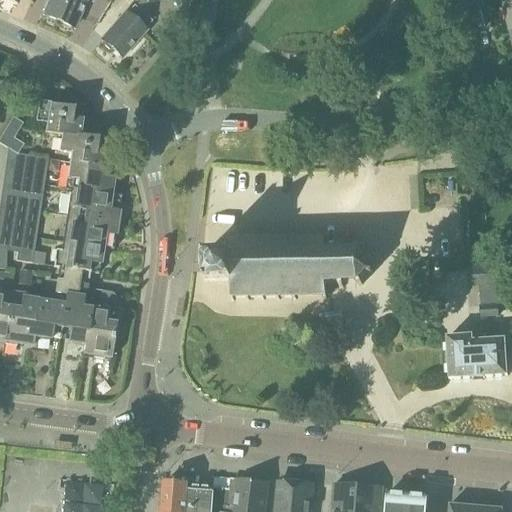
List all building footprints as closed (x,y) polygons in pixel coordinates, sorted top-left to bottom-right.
[(50,0),(43,16),(73,29),(85,4),(80,2),(80,0),(50,0)] [(141,0),(134,8),(133,7),(126,16),(125,15),(101,41),(104,43),(103,47),(109,51),(112,51),(121,58),(144,32),(143,31),(150,23),(144,17),(151,9),(141,0)] [(511,7),(511,0),(502,0),(505,9),(511,7)] [(62,136),(81,139),(82,128),(80,127),(81,121),(71,120),(72,111),(49,107),(50,104),(39,102),(36,122),(46,124),(45,133),(62,136)] [(0,140),(0,145),(7,150),(13,141),(23,126),(13,120),(0,140)] [(70,154),(69,165),(105,170),(106,158),(104,158),(105,152),(95,151),(96,141),(81,139),(62,136),(60,152),(70,154)] [(23,147),(13,141),(7,150),(17,156),(23,147)] [(30,168),(46,170),(47,162),(31,159),(30,168)] [(49,293),(47,304),(81,309),(82,299),(85,300),(89,275),(97,276),(99,267),(101,267),(104,251),(112,252),(120,199),(111,197),(113,187),(111,186),(113,171),(105,170),(69,165),(65,190),(75,192),(66,253),(56,251),(54,268),(59,269),(55,294),(49,293)] [(29,176),(45,179),(46,170),(30,168),(29,176)] [(27,185),(44,188),(45,179),(29,176),(27,185)] [(26,194),(42,196),(44,188),(27,185),(26,194)] [(25,203),(41,205),(42,196),(26,194),(25,203)] [(41,205),(25,203),(23,211),(40,214),(41,205)] [(22,220),(38,222),(40,214),(23,211),(22,220)] [(21,229),(37,231),(38,222),(22,220),(21,229)] [(20,237),(36,240),(37,231),(21,229),(20,237)] [(265,299),(271,299),(276,299),(276,301),(279,301),(279,299),(292,299),(292,301),(296,301),(296,298),(322,298),(322,301),(326,301),(325,293),(325,285),(338,285),(338,290),(343,290),(343,285),(355,284),(357,288),(361,286),(359,282),(362,279),(366,275),(371,276),(372,272),(367,271),(366,262),(372,259),(370,255),(365,257),(361,254),(358,250),(360,245),(355,244),(354,249),(341,249),(341,244),(336,244),(336,250),(323,250),(323,236),(319,236),(319,239),(315,240),(294,239),(294,236),(291,236),(291,239),(279,239),(279,236),(275,236),(275,239),(271,239),(263,239),(263,237),(261,237),(261,238),(248,238),(248,236),(246,236),(245,238),(233,238),(232,236),(229,236),(230,254),(203,255),(205,284),(228,283),(229,286),(230,286),(231,302),(234,302),(234,299),(245,299),(245,302),(250,302),(250,299),(261,300),(261,301),(265,301),(265,299)] [(18,246),(34,248),(36,240),(20,237),(18,246)] [(17,255),(33,257),(34,248),(18,246),(17,255)] [(33,257),(17,255),(16,263),(32,266),(33,257)] [(473,286),(473,285),(495,284),(495,286),(496,286),(496,276),(495,268),(494,268),(494,269),(473,270),(473,269),(472,269),(472,286),(473,286)] [(97,312),(89,311),(84,347),(82,355),(92,357),(92,359),(103,361),(104,359),(109,360),(111,352),(115,352),(117,341),(112,340),(114,325),(105,324),(107,315),(113,315),(115,301),(114,298),(112,296),(109,294),(100,293),(97,312)] [(89,311),(81,309),(47,304),(0,296),(0,345),(16,347),(16,345),(32,348),(33,339),(84,347),(89,311)] [(480,307),(481,319),(498,318),(497,306),(496,306),(496,296),(480,297),(481,307),(480,307)] [(499,341),(498,336),(449,339),(449,338),(446,339),(446,341),(447,341),(449,378),(449,380),(452,380),(452,379),(472,378),(472,379),(475,379),(475,378),(481,378),(484,378),(484,377),(504,376),(504,377),(507,377),(507,374),(506,374),(505,343),(505,340),(502,341),(499,341)] [(264,511),(268,486),(237,482),(237,483),(233,511),(264,511)] [(230,491),(213,490),(213,511),(233,511),(237,483),(231,483),(230,491)] [(310,511),(313,486),(277,483),(274,511),(310,511)] [(211,511),(213,490),(187,488),(187,486),(163,485),(161,511),(211,511)] [(333,486),(333,487),(332,506),(333,506),(332,511),(381,511),(383,490),(333,486)] [(387,496),(385,511),(426,511),(428,499),(387,496)]
